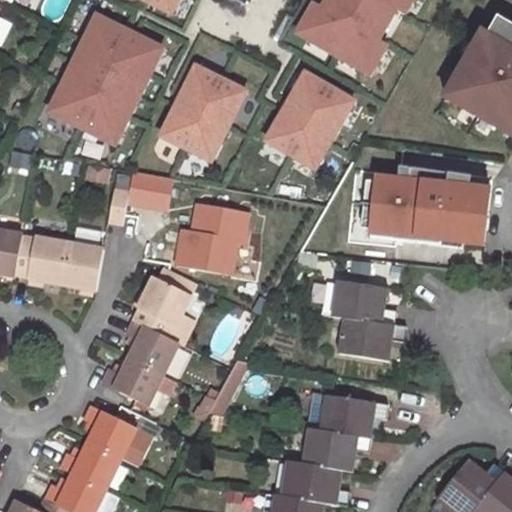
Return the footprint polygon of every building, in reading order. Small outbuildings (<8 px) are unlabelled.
[(186,0),(145,0),(179,16),(186,0)] [(420,0),(317,0),(299,31),(376,76),(420,0)] [(173,48),(102,12),(51,114),(122,150),(173,48)] [(446,96),(511,133),(511,22),(500,15),(489,33),(484,30),(446,96)] [(254,91),(200,63),(162,135),(216,164),(254,91)] [(363,100),(310,70),(270,142),(322,171),(363,100)] [(491,185),(373,173),(367,236),(484,247),(491,185)] [(118,174),(115,189),(129,191),(131,177),(118,174)] [(115,189),(109,223),(110,223),(123,225),(129,191),(115,189)] [(193,233),(192,240),(182,238),(176,266),(232,276),(238,245),(244,245),(250,213),(199,204),(193,233)] [(0,272),(15,276),(22,238),(23,236),(0,231),(0,272)] [(182,238),(192,240),(193,233),(183,231),(182,238)] [(22,238),(15,276),(30,278),(62,285),(70,245),(70,244),(23,236),(22,238)] [(70,245),(62,285),(97,291),(105,250),(70,244),(70,245)] [(300,264),(316,266),(317,256),(301,254),(300,264)] [(159,281),(190,297),(196,285),(165,269),(159,281)] [(132,321),(170,339),(190,297),(159,281),(154,278),(132,321)] [(347,319),(395,326),(397,311),(381,309),(374,308),(375,302),(382,303),(385,287),(341,281),(336,317),(347,319)] [(395,326),(347,319),(342,355),(384,361),(387,346),(381,345),(382,338),(388,339),(404,342),(407,327),(395,326)] [(130,358),(163,375),(178,343),(170,339),(132,321),(125,336),(138,342),(134,350),(130,358)] [(121,344),(134,350),(138,342),(125,336),(121,344)] [(100,384),(147,406),(163,375),(130,358),(121,375),(108,370),(100,384)] [(219,403),(206,398),(202,409),(225,419),(247,365),(236,361),(219,403)] [(388,405),(330,396),(324,432),(367,439),(369,424),(363,423),(364,417),(370,418),(380,420),(385,420),(388,405)] [(96,427),(88,443),(121,460),(136,429),(89,406),(82,421),(96,427)] [(369,424),(367,439),(371,440),(377,440),(380,420),(370,418),(369,424)] [(311,430),(305,464),(340,470),(349,471),(352,457),(345,456),(347,449),(353,450),(369,453),(371,440),(367,439),(324,432),(311,430)] [(72,475),(105,491),(121,460),(88,443),(83,453),(79,460),(66,453),(59,467),(72,475)] [(66,453),(79,460),(83,453),(69,446),(66,453)] [(286,497),(291,462),(283,461),(277,495),(286,497)] [(286,497),(321,502),(348,506),(351,491),(336,489),(329,488),(330,482),(337,483),(340,470),(305,464),(291,462),(286,497)] [(466,462),(432,507),(427,511),(473,511),(475,510),(502,476),(505,472),(494,463),(484,476),(466,462)] [(43,499),(69,511),(94,511),(105,491),(72,475),(64,491),(50,484),(43,499)] [(511,511),(511,490),(511,489),(511,487),(511,483),(502,476),(475,510),(477,511),(511,511)] [(267,494),(264,511),(274,511),(277,495),(267,494)] [(319,511),(321,502),(286,497),(277,495),(274,511),(319,511)] [(11,511),(69,511),(43,499),(37,511),(17,501),(11,511)]
